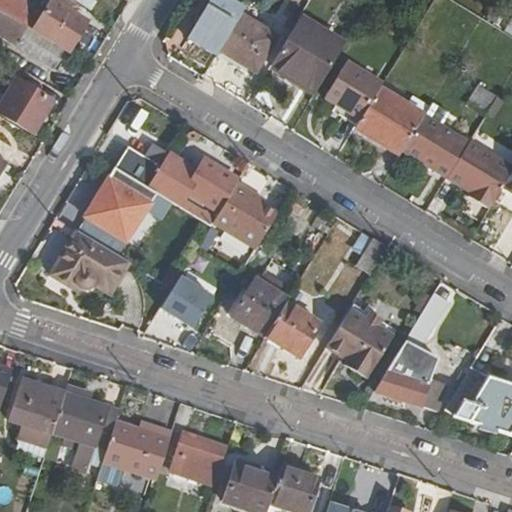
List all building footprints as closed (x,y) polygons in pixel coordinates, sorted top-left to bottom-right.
[(0,0),(0,13),(2,14),(10,0),(0,0)] [(52,1),(32,32),(69,53),(88,23),(52,1)] [(207,8),(188,39),(215,56),(218,50),(233,25),(207,8)] [(233,25),(218,50),(255,73),(276,38),(240,15),(233,25)] [(299,19),(270,66),(314,93),(343,46),(299,19)] [(14,46),(58,71),(69,53),(32,32),(14,21),(6,33),(17,40),(14,46)] [(346,60),(323,96),(360,119),(379,87),(382,82),(346,60)] [(0,94),(8,73),(0,70),(0,94)] [(476,83),(466,102),(492,117),(503,99),(476,83)] [(17,85),(0,112),(0,116),(32,136),(52,106),(17,85)] [(379,87),(360,119),(354,127),(398,154),(400,150),(423,114),(379,87)] [(466,143),(421,116),(400,150),(445,176),(466,143)] [(511,174),(511,168),(467,141),(466,143),(445,176),(471,192),(467,198),(489,212),(511,176),(511,174)] [(117,172),(194,218),(199,211),(184,202),(189,194),(220,212),(235,186),(237,183),(204,164),(197,175),(153,148),(146,160),(130,150),(117,172)] [(107,180),(83,218),(124,242),(147,205),(107,180)] [(215,220),(212,224),(255,250),(275,216),(260,206),(253,203),(256,199),(235,186),(220,212),(215,220)] [(194,218),(210,227),(212,224),(215,220),(199,211),(194,218)] [(146,212),(130,240),(141,245),(156,218),(146,212)] [(78,233),(52,278),(70,289),(74,282),(80,286),(80,287),(81,288),(83,290),(85,291),(87,292),(88,292),(90,291),(91,291),(92,290),(94,288),(94,286),(95,286),(95,284),(95,282),(95,281),(98,280),(117,291),(132,265),(78,233)] [(372,241),(355,268),(369,277),(386,250),(372,241)] [(173,289),(167,301),(188,313),(204,288),(182,275),(173,289)] [(94,286),(113,297),(117,291),(98,280),(95,281),(95,282),(95,284),(95,286),(94,286)] [(253,281),(229,319),(262,339),(263,338),(285,303),(286,301),(253,281)] [(74,282),(70,289),(80,295),(83,290),(81,288),(80,287),(80,286),(74,282)] [(431,335),(447,301),(427,291),(410,325),(431,335)] [(285,303),(263,338),(298,358),(319,324),(285,303)] [(349,309),(325,349),(339,358),(350,365),(347,369),(365,380),(392,336),(349,309)] [(410,330),(372,391),(435,411),(444,386),(427,380),(426,387),(417,384),(419,378),(397,371),(419,335),(410,330)] [(337,363),(347,369),(350,365),(339,358),(337,363)] [(13,372),(0,367),(0,372),(12,376),(13,372)] [(511,385),(467,370),(442,414),(507,435),(511,426),(511,385)] [(0,407),(2,408),(12,376),(0,372),(0,407)] [(24,381),(12,421),(53,433),(66,392),(24,381)] [(66,392),(53,433),(68,437),(66,443),(74,446),(75,440),(97,446),(100,438),(113,441),(119,422),(123,409),(66,392)] [(113,441),(106,463),(161,481),(176,433),(160,428),(158,434),(144,430),(119,422),(113,441)] [(147,423),(144,430),(158,434),(160,428),(147,423)] [(186,433),(175,465),(209,477),(213,465),(223,469),(230,448),(186,433)] [(238,462),(225,502),(256,511),(268,511),(271,504),(279,475),(238,462)] [(279,475),(271,504),(295,511),(309,511),(314,497),(321,479),(282,467),(279,475)] [(316,511),(321,499),(314,497),(309,511),(295,511),(271,504),(268,511),(316,511)]
